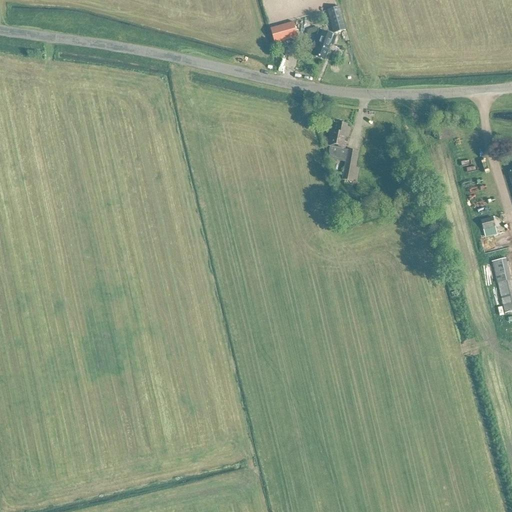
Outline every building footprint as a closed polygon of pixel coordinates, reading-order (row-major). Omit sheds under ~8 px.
[(346,30),(340,8),(328,12),(334,34),(346,30)] [(276,45),(298,38),(294,23),(271,30),(276,45)] [(334,46),(337,38),(322,32),(317,45),(319,45),(315,57),(325,60),(331,45),(334,46)] [(355,168),(358,153),(345,150),(349,128),(346,128),(347,125),(337,123),(335,134),(330,133),(327,147),(330,148),(328,159),(345,163),(342,181),(356,183),(359,169),(355,168)] [(374,196),(361,200),(364,214),(362,214),(363,218),(379,214),(374,196)] [(497,235),(495,227),(493,217),(481,221),(484,230),(486,237),(497,235)] [(511,281),(506,259),(493,262),(498,284),(504,311),(511,309),(511,282),(511,280),(511,281)]
